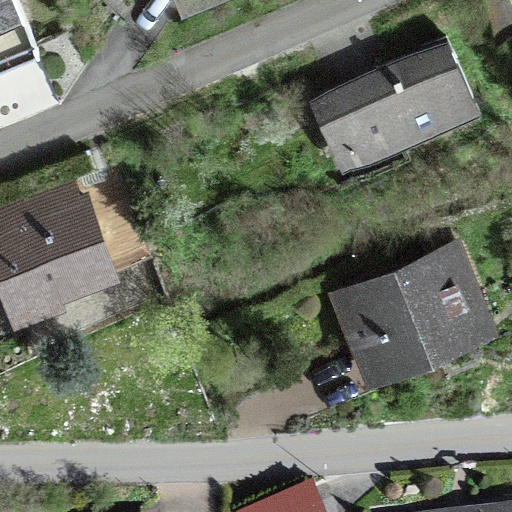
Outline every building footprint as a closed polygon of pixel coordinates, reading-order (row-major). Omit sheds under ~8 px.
[(25,0),(0,0),(0,54),(40,39),(25,0)] [(164,0),(171,16),(208,0),(164,0)] [(431,45),(295,103),(326,175),(462,117),(431,45)] [(70,185),(0,210),(0,323),(106,284),(70,185)] [(443,243),(317,296),(356,388),(482,335),(443,243)]
